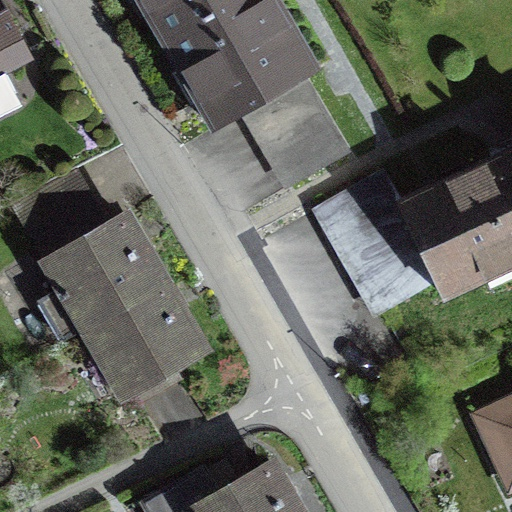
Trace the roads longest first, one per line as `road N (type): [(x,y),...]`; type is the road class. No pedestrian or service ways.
road 1 (residential): [(292,391),(72,0)]
road 2 (residential): [(292,391),(45,511)]
road 3 (residential): [(362,511),(292,391)]
